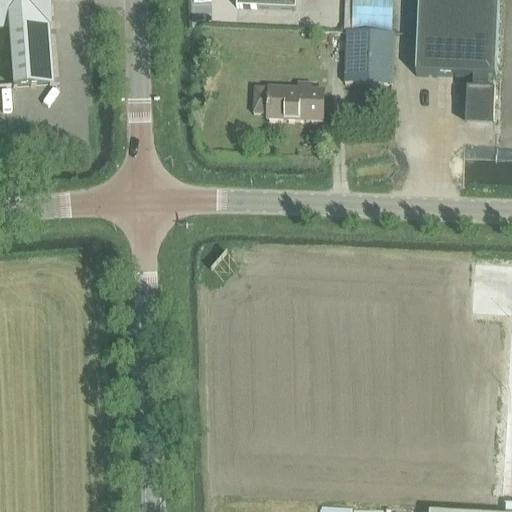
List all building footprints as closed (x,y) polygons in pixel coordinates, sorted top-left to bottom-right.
[(48,0),(0,0),(0,30),(9,30),(13,89),(53,86),(48,26),(50,26),(48,0)] [(235,0),(235,10),(295,13),(295,0),(235,0)] [(318,0),(318,16),(301,16),(301,29),(343,31),(344,0),(318,0)] [(498,0),(419,0),(416,81),(474,83),(473,95),(467,95),(466,126),(493,127),(495,96),(493,96),(493,84),(495,84),(498,0)] [(334,56),(333,39),(323,40),(324,57),(334,56)] [(392,41),(346,40),(345,90),(391,91),(392,41)] [(269,91),(267,123),(323,125),(325,93),(311,93),(311,87),(298,86),(298,92),(269,91)] [(252,88),(251,117),(267,117),(268,88),(252,88)]
